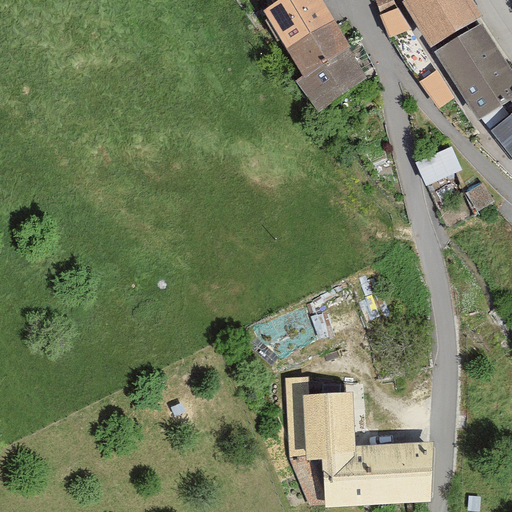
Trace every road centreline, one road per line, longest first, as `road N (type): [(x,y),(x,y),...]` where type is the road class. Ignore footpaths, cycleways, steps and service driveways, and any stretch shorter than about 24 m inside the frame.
road 1 (residential): [(388,69),(440,292),(438,511)]
road 2 (residential): [(388,69),(511,194)]
